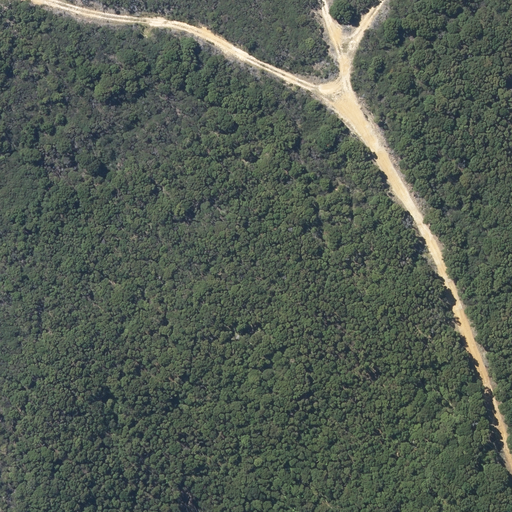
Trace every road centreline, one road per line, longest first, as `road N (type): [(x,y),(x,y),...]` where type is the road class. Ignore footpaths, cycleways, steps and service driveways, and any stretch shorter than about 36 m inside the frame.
road 1 (track): [(291,0),(303,59),(487,511)]
road 2 (track): [(0,3),(63,22),(159,31),(210,64),(322,102)]
